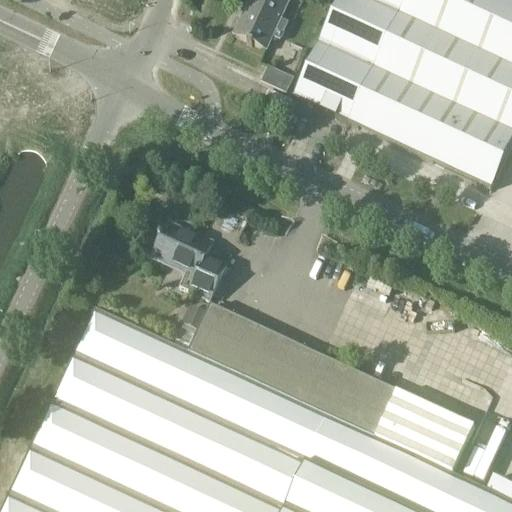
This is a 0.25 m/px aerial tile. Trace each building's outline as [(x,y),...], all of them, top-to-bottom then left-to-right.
[(253,47),(266,52),(266,53),(273,39),(281,43),(288,26),(281,22),(290,0),(251,0),(246,11),(249,13),(245,20),(243,19),(234,38),(248,44),(247,46),(252,48),(253,47)] [(339,0),(292,100),(343,124),(347,126),(406,0),(339,0)] [(511,3),(505,0),(406,0),(347,126),(422,161),(491,193),(511,148),(511,3)] [(268,70),(266,73),(267,73),(263,82),(262,82),(261,85),(286,97),(293,81),(268,70)] [(157,251),(153,259),(187,275),(184,280),(180,291),(203,302),(211,306),(228,269),(207,259),(213,246),(196,239),(194,242),(167,229),(162,240),(160,239),(158,243),(160,244),(157,251)] [(184,322),(199,330),(208,312),(193,304),(184,322)] [(210,310),(188,357),(374,444),(396,396),(320,361),(210,310)] [(511,511),(511,507),(450,479),(472,432),(431,412),(396,396),(374,444),(188,357),(174,350),(95,314),(2,511),(511,511)]
